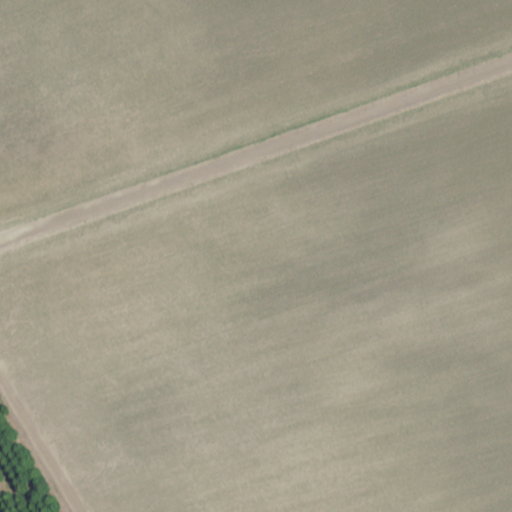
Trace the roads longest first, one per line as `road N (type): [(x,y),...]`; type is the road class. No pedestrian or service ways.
road 1 (track): [(0,241),(511,60)]
road 2 (track): [(0,380),(79,511)]
